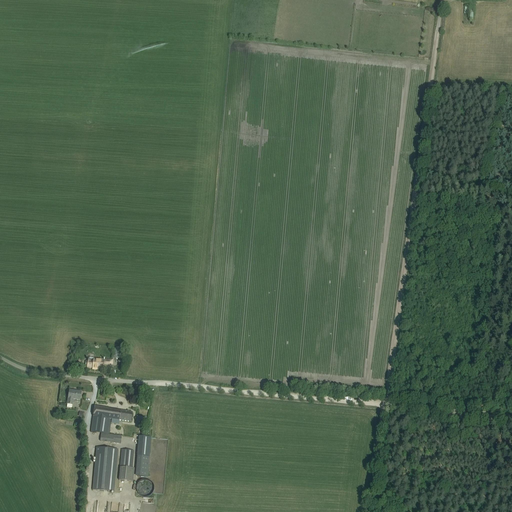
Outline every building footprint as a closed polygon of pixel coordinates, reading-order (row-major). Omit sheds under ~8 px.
[(125,349),(116,347),(115,358),(123,360),(125,349)] [(88,366),(88,368),(103,369),(103,366),(112,367),(112,361),(94,359),(94,358),(88,358),(88,362),(86,362),(85,366),(88,366)] [(68,396),(67,404),(67,407),(72,408),(72,405),(73,399),(80,400),(80,397),(81,392),(69,391),(68,396)] [(102,433),(100,441),(120,444),(121,436),(108,434),(110,418),(131,421),(132,413),(109,409),(109,408),(94,406),(93,416),(91,432),(102,433)] [(146,418),(137,416),(136,424),(145,425),(146,418)] [(147,478),(149,458),(151,438),(139,437),(135,477),(147,478)] [(118,450),(96,448),(92,490),(114,492),(118,450)] [(122,450),(119,480),(133,482),(134,468),(132,468),(134,451),(122,450)]
